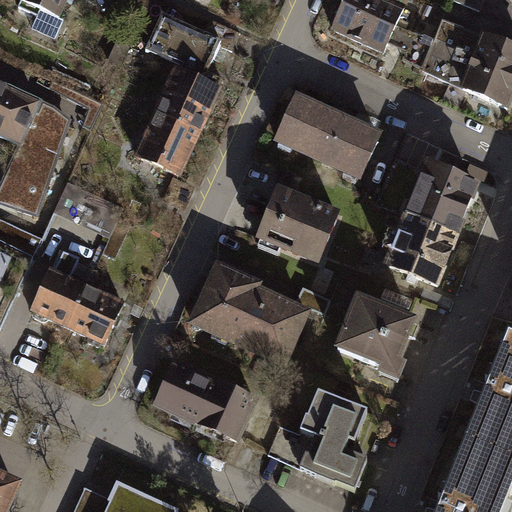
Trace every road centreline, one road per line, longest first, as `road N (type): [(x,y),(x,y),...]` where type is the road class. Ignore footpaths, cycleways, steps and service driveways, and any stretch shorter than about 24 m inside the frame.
road 1 (residential): [(108,429),(285,52)]
road 2 (residential): [(394,511),(511,218)]
road 3 (residential): [(285,52),(511,151)]
road 4 (residential): [(108,429),(289,511)]
